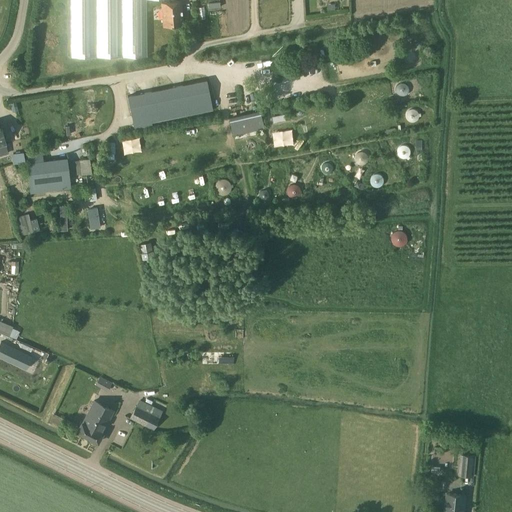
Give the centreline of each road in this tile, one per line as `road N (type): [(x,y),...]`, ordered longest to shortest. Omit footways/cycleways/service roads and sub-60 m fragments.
road 1 (unclassified): [(0,89),(25,93),(138,74),(179,64),(199,48),(295,28)]
road 2 (tertiary): [(0,429),(169,511)]
